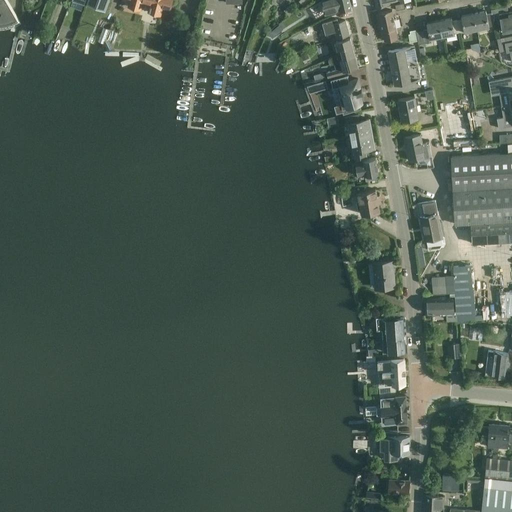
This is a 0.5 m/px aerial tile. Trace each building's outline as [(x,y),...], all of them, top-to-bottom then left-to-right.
[(0,0),(0,24),(2,25),(7,24),(12,22),(19,20),(7,0),(0,0)] [(70,0),(69,5),(70,6),(82,10),(83,4),(84,5),(85,0),(70,0)] [(129,0),(128,6),(140,9),(142,2),(149,4),(147,11),(160,15),(162,8),(169,10),(171,0),(129,0)] [(321,0),(325,14),(329,13),(351,8),(349,0),(321,0)] [(492,13),(492,15),(499,14),(503,34),(511,31),(511,10),(508,12),(507,6),(491,9),(492,13)] [(397,38),(395,28),(396,28),(392,10),(378,13),(382,31),(383,31),(385,41),(397,38)] [(492,13),(486,14),(486,11),(474,13),(477,29),(490,27),(489,26),(494,25),(492,15),(492,13)] [(464,32),(477,29),(474,13),(462,16),(462,18),(458,19),(460,32),(464,31),(464,32)] [(460,32),(458,19),(452,21),(451,18),(439,20),(443,36),(447,36),(448,41),(457,39),(456,33),(460,32)] [(338,22),(337,19),(322,23),(325,33),(334,30),(336,37),(349,33),(345,20),(338,22)] [(430,39),(443,36),(439,20),(427,23),(428,29),(423,30),(426,43),(431,41),(430,39)] [(304,41),(315,35),(310,25),(299,31),(304,41)] [(410,42),(417,41),(416,30),(410,31),(410,34),(408,34),(410,42)] [(511,35),(500,38),(501,44),(505,43),(507,52),(510,52),(511,62),(511,35)] [(24,38),(18,37),(15,48),(21,50),(24,38)] [(343,59),(355,55),(350,37),(335,42),(337,50),(340,49),(343,58),(343,59)] [(479,43),(471,44),(472,53),(481,52),(479,43)] [(394,84),(420,79),(413,46),(388,51),(394,84)] [(303,60),(308,58),(306,50),(300,52),(303,60)] [(343,59),(343,58),(341,59),(340,55),(333,57),(328,59),(330,65),(335,63),(336,69),(326,72),(328,77),(348,72),(347,70),(359,67),(355,55),(343,59)] [(348,75),(331,80),(333,88),(341,86),(343,94),(339,95),(341,104),(335,105),(337,113),(348,110),(348,111),(358,109),(357,103),(363,101),(360,93),(362,92),(361,91),(362,90),(362,88),(361,88),(358,78),(350,80),(348,75)] [(324,82),(313,85),(314,90),(325,87),(324,82)] [(511,83),(496,87),(498,94),(502,93),(504,99),(507,99),(509,104),(509,105),(510,105),(511,104),(511,83)] [(402,121),(419,118),(415,96),(397,100),(402,121)] [(502,117),(497,118),(499,128),(504,127),(511,125),(511,104),(510,105),(509,105),(509,104),(501,106),(503,117),(502,117)] [(350,136),(371,133),(369,119),(369,118),(366,119),(366,120),(360,121),(359,113),(345,116),(346,123),(348,123),(350,136)] [(329,127),(339,124),(337,116),(327,118),(329,127)] [(371,133),(350,136),(352,146),(350,146),(352,158),(366,155),(365,149),(374,148),(371,133)] [(421,133),(404,137),(409,160),(415,159),(416,168),(427,166),(427,162),(430,157),(427,141),(422,141),(421,133)] [(511,143),(507,144),(508,153),(501,153),(500,149),(494,149),(495,154),(452,156),(455,224),(471,223),(472,243),(511,240),(511,143)] [(376,176),(376,173),(378,172),(376,157),(355,161),(358,176),(365,175),(366,178),(376,176)] [(341,197),(357,195),(355,187),(348,188),(340,190),(341,197)] [(377,195),(376,189),(358,193),(360,201),(356,201),(358,210),(361,209),(362,214),(380,211),(378,203),(381,202),(380,194),(377,195)] [(435,200),(417,203),(420,216),(424,240),(426,240),(428,250),(439,248),(443,243),(441,237),(442,237),(440,226),(439,221),(438,213),(435,200)] [(391,288),(392,286),(395,286),(393,260),(372,262),(374,288),(386,286),(388,288),(391,288)] [(433,294),(455,292),(454,275),(432,277),(433,294)] [(501,315),(511,314),(511,290),(499,291),(501,315)] [(428,305),(426,307),(426,311),(428,312),(428,313),(446,312),(447,320),(457,319),(456,310),(454,310),(453,298),(446,298),(446,297),(427,299),(428,305)] [(387,338),(406,337),(405,317),(386,318),(387,328),(382,329),(383,337),(387,337),(387,338)] [(482,336),(483,327),(474,327),(473,335),(482,336)] [(406,337),(387,338),(388,352),(407,350),(406,337)] [(448,357),(461,356),(460,342),(447,343),(448,357)] [(505,377),(508,353),(488,350),(485,375),(505,377)] [(391,360),(378,361),(378,371),(383,370),(383,375),(384,375),(385,383),(379,384),(380,396),(383,396),(383,397),(396,396),(395,384),(405,383),(405,373),(406,373),(406,369),(404,369),(404,359),(391,360)] [(378,405),(366,406),(366,415),(378,414),(378,415),(381,415),(382,414),(384,414),(384,423),(397,422),(407,422),(405,395),(396,396),(383,397),(383,405),(380,405),(378,405)] [(484,425),(483,434),(489,435),(489,443),(488,447),(508,448),(508,441),(511,441),(511,426),(509,426),(509,425),(490,423),(490,426),(484,425)] [(410,453),(410,436),(391,436),(391,437),(380,437),(380,450),(386,450),(386,459),(398,459),(398,453),(410,453)] [(485,478),(511,480),(511,460),(487,458),(485,478)] [(377,463),(376,471),(391,473),(392,465),(377,463)] [(459,491),(459,475),(442,474),(442,490),(459,491)] [(465,477),(465,491),(469,491),(470,482),(483,482),(483,478),(465,477)] [(409,493),(409,480),(389,478),(388,491),(391,492),(391,494),(396,495),(397,492),(409,493)] [(511,511),(511,480),(485,478),(485,480),(484,487),(481,511),(511,511)] [(443,511),(444,496),(426,495),(425,511),(443,511)]
